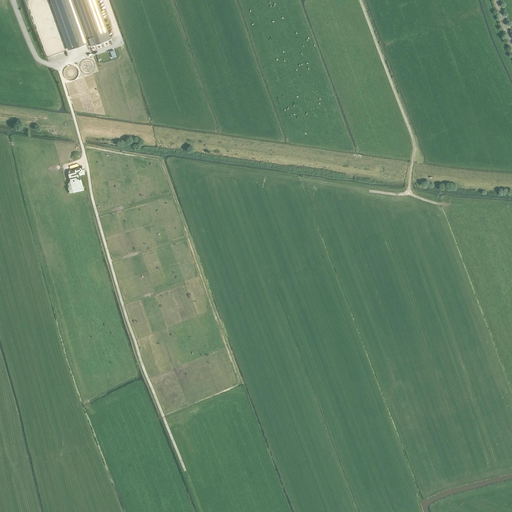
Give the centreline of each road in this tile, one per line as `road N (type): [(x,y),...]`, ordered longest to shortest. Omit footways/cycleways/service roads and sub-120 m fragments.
road 1 (track): [(200,511),(138,353),(84,158),(61,167)]
road 2 (track): [(435,203),(511,405)]
road 3 (track): [(408,193),(412,138),(359,0)]
